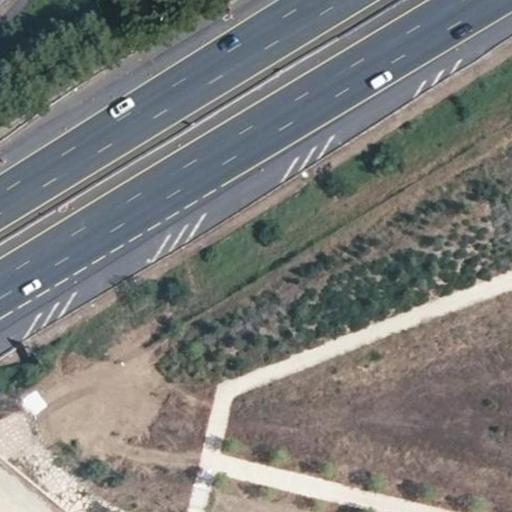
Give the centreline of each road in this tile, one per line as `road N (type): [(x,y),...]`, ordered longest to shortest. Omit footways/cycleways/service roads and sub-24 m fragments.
road 1 (motorway): [(0,295),(475,0)]
road 2 (motorway): [(322,0),(0,198)]
